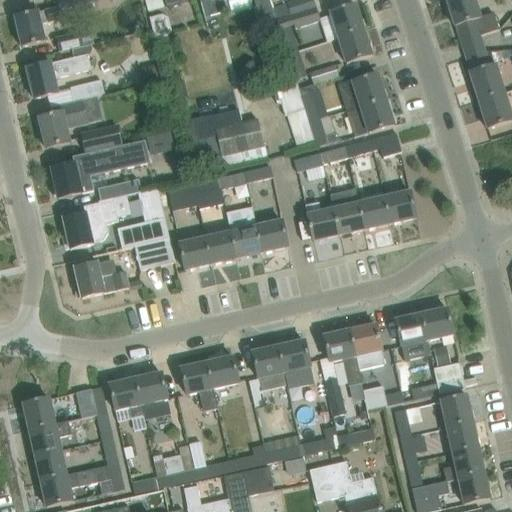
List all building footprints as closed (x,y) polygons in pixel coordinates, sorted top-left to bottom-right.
[(34,15),(15,19),(22,49),(41,44),(46,43),(42,26),(62,21),(60,11),(94,2),(93,0),(61,0),(57,1),(59,8),(34,15)] [(287,4),(272,9),(276,21),(314,9),(311,0),(297,0),(287,3),(287,4)] [(461,44),(480,37),(499,31),(494,14),(481,18),(475,0),(448,0),(446,1),(455,28),(456,28),(461,44)] [(338,40),(338,41),(364,32),(356,7),(330,15),(330,18),(318,21),(314,9),(276,21),(287,57),(299,53),(291,28),(294,27),(295,30),(319,23),(320,22),(327,43),(338,40)] [(172,32),(168,19),(161,16),(149,19),(155,42),(167,38),(172,32)] [(346,66),(353,64),(372,58),(364,32),(338,41),(346,66)] [(82,38),(81,34),(57,40),(60,53),(94,44),(92,35),(82,38)] [(74,60),(47,66),(27,71),(34,101),(58,95),(54,80),(91,71),(88,57),(91,53),(91,50),(91,46),(72,51),(74,60)] [(299,53),(287,57),(295,81),(307,77),(299,53)] [(470,75),(479,104),(505,95),(496,68),(490,69),(485,53),(466,59),(471,75),(470,75)] [(339,78),(335,66),(310,74),(313,86),(339,78)] [(386,102),(378,77),(352,85),(360,111),(386,102)] [(105,96),(102,83),(70,90),(74,104),(105,96)] [(289,116),(294,132),(321,123),(312,94),(281,103),(286,117),(289,116)] [(511,118),(505,95),(479,104),(488,131),(511,123),(511,118)] [(70,145),(67,131),(89,126),(84,102),(60,107),(62,115),(39,121),(46,150),(70,145)] [(394,128),(386,102),(360,111),(368,136),(394,128)] [(239,111),(187,123),(196,160),(209,157),(205,141),(217,138),(222,158),(223,158),(225,167),(265,158),(263,149),(264,149),(258,120),(241,124),(239,111)] [(297,139),(312,133),(317,148),(328,145),(321,123),(294,132),(297,139)] [(86,153),(122,144),(118,126),(81,134),(86,153)] [(402,156),(396,135),(371,142),(374,153),(380,152),(383,161),(402,156)] [(158,155),(155,138),(146,139),(150,157),(158,155)] [(151,164),(146,141),(80,157),(81,164),(51,171),(55,185),(51,186),(54,198),(57,197),(59,201),(95,193),(92,178),(151,164)] [(374,153),(371,142),(346,148),(348,160),(374,153)] [(321,155),(324,167),(348,160),(346,148),(321,155)] [(295,162),(298,174),(324,167),(321,155),(295,162)] [(270,168),(244,174),(246,186),(273,180),(270,168)] [(221,191),(246,186),(244,174),(218,180),(221,191)] [(224,205),(221,191),(218,180),(193,186),(198,207),(198,211),(224,205)] [(142,193),(139,181),(98,191),(101,203),(113,200),(132,196),(142,193)] [(172,213),(198,207),(193,186),(168,192),(172,213)] [(356,190),(330,196),(334,212),(340,238),(365,232),(359,206),(356,190)] [(146,225),(120,232),(123,248),(150,242),(168,238),(164,221),(162,222),(160,210),(156,192),(141,195),(145,213),(147,225),(146,225)] [(410,194),(385,200),(391,226),(416,220),(410,194)] [(83,217),(63,222),(67,238),(63,239),(66,251),(70,250),(70,252),(90,247),(94,246),(93,245),(104,242),(109,234),(107,226),(119,223),(118,220),(113,200),(99,204),(100,205),(84,209),(85,216),(83,217)] [(385,200),(359,206),(365,232),(391,226),(385,200)] [(309,224),(314,244),(340,238),(334,212),(321,215),(319,205),(306,209),(309,224)] [(226,214),(231,235),(237,261),(263,255),(256,229),(252,208),(226,214)] [(288,249),(282,223),(256,229),(263,255),(288,249)] [(231,235),(205,240),(211,267),(237,261),(231,235)] [(175,264),(170,240),(135,248),(140,272),(175,264)] [(205,240),(179,246),(181,253),(185,272),(185,273),(187,272),(211,267),(205,240)] [(94,266),(75,270),(82,301),(129,290),(125,273),(114,276),(111,262),(98,265),(94,266)] [(421,317),(427,343),(454,337),(448,311),(421,317)] [(396,323),(402,349),(427,343),(421,317),(396,323)] [(359,368),(359,372),(384,367),(381,353),(382,353),(376,327),(350,333),(358,368),(359,368)] [(358,368),(350,333),(324,339),(330,365),(343,362),(349,387),(362,384),(359,372),(359,368),(358,368)] [(311,369),(305,343),(278,349),(284,375),(285,375),(288,386),(312,381),(309,370),(311,369)] [(284,375),(278,349),(253,355),(261,392),(286,387),(284,376),(284,375)] [(213,391),(214,391),(239,385),(233,359),(207,365),(213,391)] [(200,394),(205,413),(218,410),(214,391),(213,391),(207,365),(181,371),(187,397),(200,394)] [(436,385),(439,396),(465,390),(460,365),(433,371),(437,385),(436,385)] [(144,416),(146,422),(171,416),(168,402),(162,375),(135,381),(141,408),(142,407),(144,416)] [(346,415),(338,380),(324,383),(332,418),(346,415)] [(135,381),(110,387),(114,407),(116,413),(131,410),(133,419),(144,416),(142,407),(141,408),(135,381)] [(439,396),(436,385),(411,391),(413,402),(439,396)] [(84,420),(96,418),(107,416),(102,389),(79,394),(84,420)] [(386,408),(384,396),(365,400),(368,412),(386,408)] [(441,404),(447,430),(473,424),(467,398),(441,404)] [(29,433),(55,427),(50,401),(24,407),(29,433)] [(394,413),(400,440),(412,438),(406,411),(394,413)] [(102,444),(113,441),(110,425),(107,416),(96,418),(102,444)] [(35,458),(61,453),(58,439),(71,436),(68,424),(55,427),(29,433),(35,458)] [(452,455),(479,449),(473,424),(447,430),(452,455)] [(375,441),(373,430),(346,435),(349,447),(375,441)] [(183,436),(167,436),(168,449),(183,449),(183,436)] [(400,440),(406,465),(417,463),(412,438),(400,440)] [(300,446),(303,457),(330,451),(327,440),(300,446)] [(119,466),(113,441),(102,444),(108,469),(119,466)] [(253,456),(229,462),(232,474),(267,465),(263,446),(252,449),(253,456)] [(264,446),(263,446),(267,465),(303,457),(300,446),(266,453),(264,446)] [(132,447),(124,449),(126,461),(135,459),(132,447)] [(485,475),(479,449),(452,455),(455,467),(443,470),(446,483),(447,483),(458,481),(485,475)] [(41,483),(67,478),(61,453),(35,458),(41,483)] [(166,476),(157,478),(160,490),(196,482),(193,470),(184,472),(181,457),(163,461),(166,476)] [(193,470),(196,482),(232,474),(229,462),(193,470)] [(348,511),(381,511),(376,490),(373,479),(352,484),(347,463),(310,472),(318,504),(345,498),(348,511)] [(423,488),(417,463),(406,465),(412,491),(423,488)] [(124,491),(119,466),(108,469),(111,481),(114,494),(124,491)] [(268,468),(223,478),(228,501),(229,501),(229,502),(230,502),(248,498),(273,492),(268,468)] [(72,503),(69,490),(111,481),(108,469),(67,478),(41,483),(47,509),(72,503)] [(490,501),(485,475),(458,481),(464,507),(490,501)] [(160,490),(157,478),(132,484),(134,496),(160,490)] [(446,483),(423,488),(412,491),(416,511),(434,511),(441,511),(438,497),(450,494),(447,483),(446,483)] [(196,488),(184,491),(188,510),(187,510),(187,511),(231,511),(229,502),(229,501),(228,501),(201,507),(196,488)]
